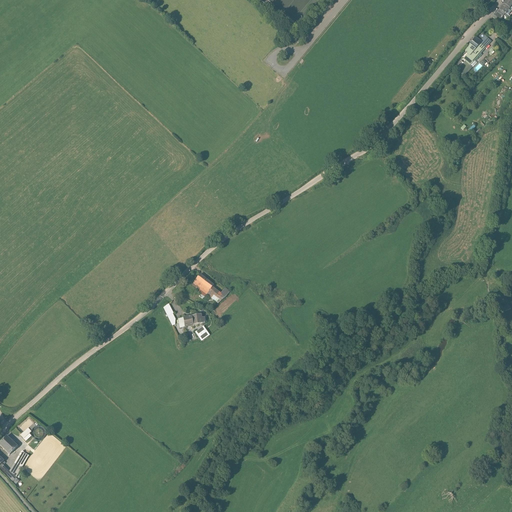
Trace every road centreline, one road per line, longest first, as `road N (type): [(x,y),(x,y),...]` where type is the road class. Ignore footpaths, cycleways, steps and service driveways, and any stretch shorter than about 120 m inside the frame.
road 1 (unclassified): [(0,436),(213,246),(378,140),(501,0)]
road 2 (track): [(488,288),(511,126)]
